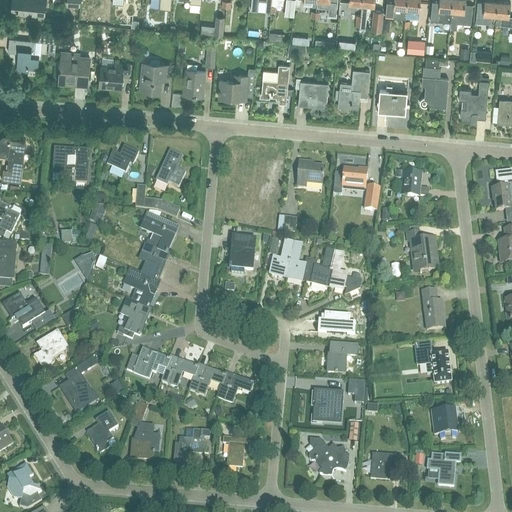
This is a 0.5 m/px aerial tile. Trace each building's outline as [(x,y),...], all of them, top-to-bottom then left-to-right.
[(13,0),(12,13),(22,14),(36,15),(36,20),(44,20),(46,0),(13,0)] [(159,0),(159,9),(171,10),(171,0),(159,0)] [(251,0),(251,10),(258,10),(259,0),(267,1),(266,11),(271,12),(272,0),(251,0)] [(293,17),(294,0),(286,0),(284,17),(293,17)] [(294,0),(293,17),(300,18),(302,0),(294,0)] [(317,0),(317,3),(317,7),(329,8),(328,15),(336,16),(337,0),(317,0)] [(367,5),(375,6),(375,0),(362,0),(362,7),(361,15),(360,22),(359,29),(366,30),(368,8),(367,7),(367,5)] [(407,11),(407,0),(386,0),(385,17),(393,18),(406,19),(407,11)] [(420,0),(407,0),(407,11),(411,12),(411,9),(420,10),(420,0)] [(439,0),(438,22),(446,23),(446,22),(451,22),(452,13),(452,0),(439,0)] [(452,0),(452,13),(451,22),(450,29),(451,29),(453,29),(454,29),(457,30),(457,23),(471,24),(473,5),(466,4),(465,0),(452,0)] [(478,1),(476,22),(489,24),(489,26),(495,27),(496,25),(496,18),(498,1),(485,0),(484,0),(485,2),(478,1)] [(496,18),(496,25),(501,25),(510,26),(511,26),(511,16),(511,17),(510,16),(510,12),(511,2),(498,1),(496,18)] [(384,11),(374,10),(372,30),(381,31),(384,11)] [(217,16),(215,34),(223,35),(225,17),(217,16)] [(76,25),(70,28),(72,34),(78,31),(76,25)] [(32,29),(31,40),(9,38),(8,52),(19,53),(18,67),(26,67),(26,68),(29,68),(28,69),(37,70),(38,55),(34,54),(35,41),(57,43),(58,31),(32,29)] [(408,46),(408,52),(424,54),(425,42),(415,41),(414,47),(408,46)] [(306,44),(298,44),(297,53),(305,53),(306,44)] [(214,67),(215,48),(208,48),(206,67),(214,67)] [(461,48),(460,58),(469,59),(469,49),(461,48)] [(90,58),(80,57),(81,53),(62,51),(60,79),(77,80),(76,84),(87,86),(90,58)] [(492,52),(477,51),(477,60),(491,61),(492,52)] [(420,100),(420,103),(422,106),(426,107),(428,105),(430,106),(446,108),(447,98),(449,80),(448,78),(440,78),(441,68),(438,68),(439,64),(439,59),(426,58),(426,62),(425,66),(423,66),(423,74),(422,85),(424,85),(425,87),(424,97),(423,97),(420,100)] [(170,65),(160,64),(160,61),(159,59),(152,59),(151,60),(150,63),(143,62),(140,90),(161,92),(162,76),(169,76),(170,65)] [(129,76),(130,66),(130,64),(114,63),(113,67),(102,66),(100,87),(122,89),(123,76),(129,76)] [(205,71),(197,71),(197,64),(188,63),(187,70),(186,70),(184,95),(203,96),(205,71)] [(262,86),(261,96),(279,98),(279,103),(286,104),(287,94),(290,66),(279,64),(278,72),(263,70),(263,80),(262,86)] [(219,91),(219,98),(231,99),(231,97),(236,97),(236,99),(239,99),(246,100),(247,96),(253,96),(255,69),(249,68),(248,76),(238,75),(238,82),(234,82),(234,80),(220,79),(220,89),(219,89),(219,91)] [(340,82),(340,89),(339,96),(338,106),(359,108),(360,96),(367,97),(369,71),(353,70),(352,83),(340,82)] [(487,109),(489,81),(489,77),(480,77),(479,94),(471,93),(471,90),(460,89),(460,90),(459,100),(468,101),(467,109),(461,109),(460,116),(464,120),(471,121),(471,123),(471,121),(477,121),(477,118),(486,119),(487,109)] [(328,83),(301,81),(301,78),(296,78),(296,87),(300,88),(298,105),(326,108),(328,83)] [(380,90),(379,100),(385,101),(384,115),(390,115),(390,113),(406,114),(407,106),(409,106),(410,103),(407,103),(408,93),(392,91),(392,86),(387,86),(386,91),(380,90)] [(511,100),(500,99),(497,123),(511,124),(511,100)] [(10,137),(6,136),(3,137),(1,138),(0,140),(0,155),(5,157),(7,155),(9,158),(7,170),(3,170),(2,180),(19,182),(21,173),(25,142),(9,140),(10,137)] [(134,166),(135,163),(139,154),(124,147),(120,157),(113,153),(107,165),(125,174),(130,164),(134,166)] [(87,185),(89,161),(90,151),(77,150),(77,153),(55,151),(53,176),(63,176),(63,179),(74,180),(74,184),(87,185)] [(170,151),(166,160),(159,175),(156,182),(167,187),(169,183),(179,188),(186,174),(177,169),(182,157),(170,151)] [(322,186),(323,178),(324,168),(308,167),(308,164),(300,163),(297,187),(306,188),(306,184),(322,186)] [(234,164),(231,192),(242,193),(241,196),(253,196),(256,168),(249,167),(249,165),(234,164)] [(272,166),(258,164),(255,193),(265,193),(265,196),(276,197),(279,168),(272,168),(272,166)] [(336,174),(333,195),(341,196),(342,188),(365,190),(367,180),(368,170),(359,169),(359,172),(354,171),(354,170),(344,169),(344,175),(336,174)] [(501,189),(492,190),(493,198),(495,198),(496,212),(511,210),(510,201),(511,200),(511,184),(507,185),(507,182),(511,181),(511,175),(511,171),(496,173),(497,183),(500,183),(501,189)] [(396,174),(395,177),(397,179),(404,180),(402,196),(419,198),(419,197),(428,197),(429,189),(420,189),(421,174),(404,173),(398,172),(396,174)] [(10,184),(9,191),(18,192),(19,186),(10,184)] [(144,209),(145,200),(146,188),(137,187),(136,208),(144,209)] [(380,189),(375,188),(368,187),(364,210),(377,212),(380,189)] [(105,202),(106,196),(97,194),(95,202),(100,203),(100,201),(105,202)] [(161,202),(145,200),(144,209),(159,212),(176,219),(180,210),(171,206),(161,202)] [(12,208),(9,207),(0,203),(0,220),(3,222),(0,228),(0,229),(12,235),(21,216),(22,212),(21,210),(15,207),(12,208)] [(94,222),(100,207),(96,205),(90,221),(94,222)] [(383,224),(388,224),(388,222),(390,222),(391,211),(383,210),(382,222),(383,222),(383,224)] [(176,227),(167,223),(156,218),(147,214),(140,229),(149,233),(153,235),(150,242),(148,241),(147,245),(159,250),(159,251),(167,255),(176,234),(174,233),(176,227)] [(296,233),(297,219),(279,217),(278,231),(296,233)] [(500,256),(501,266),(511,264),(511,229),(505,230),(506,242),(501,243),(502,256),(500,256)] [(80,231),(62,231),(62,243),(72,243),(72,245),(77,245),(80,237),(80,231)] [(414,274),(428,272),(438,271),(435,239),(420,241),(419,233),(407,235),(408,243),(410,243),(414,274)] [(233,237),(230,267),(232,267),(231,272),(231,274),(244,275),(244,273),(244,270),(253,271),(254,261),(256,239),(243,238),(233,237)] [(276,256),(279,241),(272,239),(269,255),(276,256)] [(0,279),(14,281),(17,244),(0,242),(0,279)] [(288,260),(291,244),(285,242),(281,260),(274,259),(270,275),(288,279),(291,263),(289,262),(290,260),(288,260)] [(302,246),(291,244),(288,260),(290,260),(289,262),(291,263),(288,279),(306,283),(311,261),(306,259),(305,266),(298,264),(302,246)] [(154,267),(150,278),(149,279),(158,282),(167,261),(165,260),(167,255),(159,251),(159,250),(147,245),(140,261),(154,267)] [(317,262),(311,261),(306,283),(310,284),(310,285),(329,289),(333,272),(331,272),(331,269),(329,269),(333,253),(326,252),(322,270),(316,268),(317,262)] [(91,253),(80,257),(83,265),(94,261),(91,253)] [(343,255),(333,253),(329,269),(331,269),(331,272),(333,272),(329,289),(343,291),(344,288),(347,289),(349,294),(360,289),(361,282),(359,282),(361,276),(354,274),(352,280),(346,279),(347,275),(339,274),(343,255)] [(50,270),(42,269),(41,276),(49,277),(50,270)] [(132,302),(141,305),(140,306),(149,310),(158,289),(155,288),(158,282),(149,279),(150,278),(138,273),(130,270),(123,285),(131,288),(136,290),(132,302)] [(92,272),(84,277),(88,283),(92,272)] [(428,331),(434,330),(444,329),(442,316),(444,316),(442,302),(437,303),(436,291),(423,293),(428,331)] [(32,324),(46,315),(36,300),(28,306),(21,294),(3,305),(12,321),(16,318),(23,329),(32,324)] [(146,315),(149,310),(140,306),(141,305),(132,302),(128,300),(121,316),(130,320),(126,331),(120,328),(117,334),(132,340),(135,335),(140,337),(148,316),(146,315)] [(77,310),(65,317),(70,327),(82,320),(77,310)] [(319,321),(318,333),(354,335),(355,323),(349,323),(349,316),(325,314),(325,322),(319,321)] [(43,371),(52,366),(55,364),(52,360),(69,350),(57,332),(37,344),(42,353),(35,357),(43,371)] [(414,346),(415,354),(431,352),(431,344),(414,346)] [(327,374),(335,374),(335,375),(337,375),(345,375),(347,358),(357,359),(358,348),(331,346),(330,360),(328,360),(327,374)] [(159,367),(166,369),(170,361),(149,353),(148,355),(142,352),(140,359),(132,356),(127,371),(134,374),(149,379),(152,372),(156,374),(159,367)] [(448,353),(431,355),(432,366),(426,366),(427,376),(433,375),(434,385),(452,383),(448,353)] [(100,354),(94,358),(98,364),(104,360),(100,354)] [(182,373),(194,378),(197,369),(176,361),(176,363),(170,361),(166,369),(161,382),(177,388),(182,373)] [(90,406),(85,399),(93,394),(81,376),(90,370),(86,364),(71,373),(75,379),(60,388),(76,414),(90,406)] [(203,371),(197,369),(194,378),(189,390),(205,396),(210,381),(221,386),(225,377),(204,369),(203,371)] [(225,377),(221,386),(217,398),(223,401),(232,404),(238,390),(250,394),(253,385),(232,377),(231,379),(225,377)] [(349,381),(348,396),(355,396),(355,404),(364,404),(365,382),(349,381)] [(156,399),(164,401),(165,398),(164,393),(159,391),(156,399)] [(344,394),(314,392),(313,405),(315,405),(314,409),(313,409),(312,425),(322,425),(322,424),(334,425),(335,415),(341,415),(341,404),(343,404),(344,394)] [(197,406),(193,399),(186,402),(190,410),(197,406)] [(147,404),(139,401),(134,417),(143,420),(148,406),(146,406),(147,404)] [(217,417),(224,414),(221,408),(214,410),(217,417)] [(455,410),(445,411),(432,413),(435,436),(441,435),(441,441),(456,439),(455,433),(458,433),(455,410)] [(109,413),(96,421),(99,426),(87,434),(100,455),(110,449),(107,444),(114,440),(109,433),(118,427),(109,413)] [(351,424),(349,442),(357,443),(359,425),(351,424)] [(135,437),(134,443),(133,443),(133,449),(132,459),(154,461),(155,455),(155,452),(159,453),(160,436),(153,436),(154,427),(140,425),(135,437)] [(0,452),(13,444),(3,427),(0,428),(0,452)] [(210,439),(210,433),(194,431),(193,440),(180,439),(179,445),(175,445),(174,462),(190,464),(191,453),(205,455),(206,442),(204,441),(205,439),(210,439)] [(236,440),(226,439),(223,438),(223,444),(230,445),(228,467),(242,469),(244,446),(236,445),(236,440)] [(349,456),(346,456),(345,449),(338,450),(334,446),(329,450),(322,441),(310,440),(310,446),(315,451),(311,455),(310,455),(310,456),(309,457),(309,458),(309,459),(309,460),(310,461),(311,462),(312,462),(313,463),(314,463),(315,463),(316,462),(322,470),(321,471),(320,472),(319,473),(319,474),(319,475),(320,475),(320,476),(332,477),(332,475),(332,474),(333,473),(334,472),(335,471),(337,471),(338,471),(340,471),(343,472),(346,473),(349,465),(348,465),(349,465),(349,456)] [(400,471),(401,461),(402,458),(373,455),(371,479),(389,481),(390,471),(400,471)] [(416,456),(415,466),(423,466),(424,456),(416,456)] [(461,457),(451,457),(446,456),(446,457),(432,456),(432,462),(428,461),(427,470),(440,472),(438,486),(454,487),(456,464),(460,465),(461,457)] [(41,502),(37,496),(42,492),(38,487),(34,486),(30,479),(33,476),(27,466),(8,478),(10,480),(8,489),(16,491),(14,499),(22,501),(21,510),(27,511),(41,502)]
